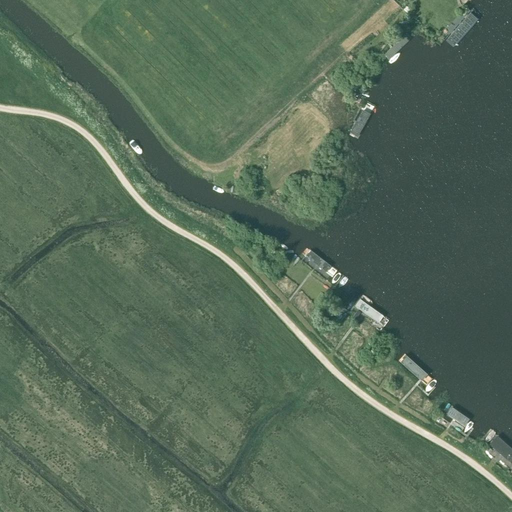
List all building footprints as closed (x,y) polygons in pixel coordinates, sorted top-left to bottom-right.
[(479,18),(472,6),(444,24),(451,35),(479,18)] [(410,42),(402,34),(380,55),(388,63),(410,42)] [(377,106),(364,99),(344,136),(358,143),(377,106)] [(308,248),(297,264),(331,289),(342,273),(308,248)] [(352,290),(340,307),(379,334),(391,318),(352,290)] [(402,348),(389,363),(422,394),(435,379),(402,348)] [(449,402),(437,419),(467,439),(478,423),(449,402)] [(511,450),(493,436),(483,450),(511,472),(511,471),(511,450)]
